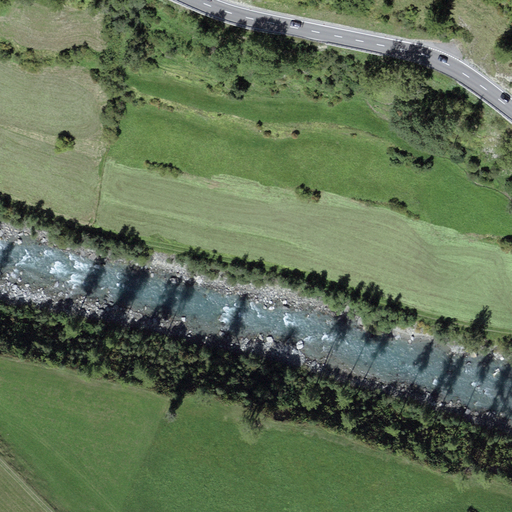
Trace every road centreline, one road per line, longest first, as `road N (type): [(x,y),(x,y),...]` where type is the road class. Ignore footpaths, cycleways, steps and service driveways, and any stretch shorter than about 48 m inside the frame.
road 1 (track): [(511,333),(121,236),(18,202)]
road 2 (primary): [(511,109),(428,55),(195,0)]
